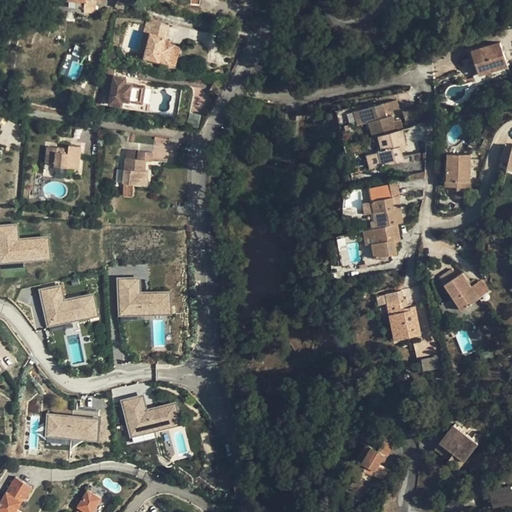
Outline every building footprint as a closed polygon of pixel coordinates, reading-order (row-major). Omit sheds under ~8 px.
[(102,0),(92,0),(93,8),(102,8),(102,0)] [(166,25),(151,22),(143,57),(169,62),(172,44),(162,43),(166,25)] [(502,42),(472,50),(480,76),(509,67),(502,42)] [(129,97),(141,99),(144,81),(133,79),(134,73),(120,71),(114,100),(128,102),(129,97)] [(144,81),(141,99),(148,100),(151,82),(144,81)] [(403,128),(400,119),(393,121),(390,111),(398,108),(395,99),(361,111),(366,125),(369,124),(374,139),(380,137),(403,129),(403,128)] [(366,125),(361,111),(356,113),(361,127),(366,125)] [(403,129),(380,137),(385,151),(381,152),(386,166),(406,158),(405,155),(401,145),(408,143),(403,129)] [(78,142),(54,141),(52,156),(65,157),(65,161),(86,163),(88,139),(79,138),(78,142)] [(504,144),(499,169),(505,170),(511,146),(504,144)] [(133,150),(133,175),(160,175),(160,146),(146,145),(146,150),(133,150)] [(473,151),(450,151),(450,158),(450,178),(473,178),(473,151)] [(376,169),(386,166),(381,152),(371,156),(376,168),(376,169)] [(450,178),(450,158),(448,158),(448,184),(461,184),(461,187),(473,187),(473,178),(450,178)] [(395,224),(401,222),(398,206),(393,207),(391,200),(397,198),(394,186),(389,188),(388,185),(370,188),(372,199),(375,211),(376,219),(379,218),(380,227),(395,224)] [(375,211),(372,199),(364,201),(366,213),(375,211)] [(0,261),(50,256),(48,235),(18,238),(17,223),(0,225),(0,261)] [(398,239),(395,224),(380,227),(363,230),(366,244),(371,243),(373,257),(395,253),(394,247),(393,240),(398,239)] [(444,274),(469,308),(484,296),(477,287),(465,270),(459,274),(453,267),(444,274)] [(171,312),(170,290),(140,291),(139,277),(117,278),(119,315),(171,312)] [(477,287),(484,296),(491,292),(483,282),(477,287)] [(98,314),(93,292),(64,299),(60,285),(40,290),(48,326),(98,314)] [(385,295),(395,342),(422,337),(416,309),(409,310),(406,300),(403,301),(401,292),(385,295)] [(142,395),(122,400),(132,436),(181,424),(175,401),(146,409),(142,395)] [(98,438),(99,416),(48,413),(46,435),(98,438)] [(484,449),(455,423),(437,442),(465,468),(484,449)] [(385,435),(378,447),(385,451),(389,454),(396,441),(385,435)] [(385,451),(378,447),(365,439),(352,462),(372,474),(378,463),(385,451)] [(378,463),(372,474),(383,480),(388,470),(378,463)] [(8,489),(24,498),(31,486),(14,477),(8,489)] [(511,485),(490,490),(493,508),(511,504),(511,485)] [(21,504),(24,498),(8,489),(5,495),(21,504)] [(80,504),(85,507),(90,510),(97,494),(89,490),(80,504)] [(90,510),(93,511),(103,497),(97,494),(90,510)] [(21,505),(21,504),(5,495),(0,504),(0,511),(19,511),(21,510),(21,505)]
